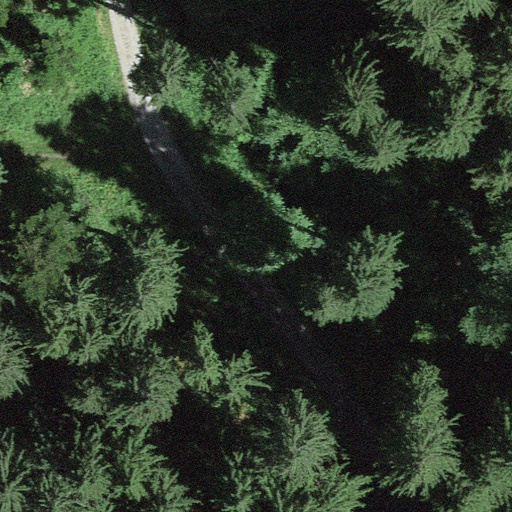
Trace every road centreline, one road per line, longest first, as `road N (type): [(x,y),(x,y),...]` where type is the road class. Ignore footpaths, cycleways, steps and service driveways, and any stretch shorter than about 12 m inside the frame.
road 1 (track): [(419,511),(328,350),(159,158),(123,0)]
road 2 (track): [(371,0),(447,63),(511,89)]
